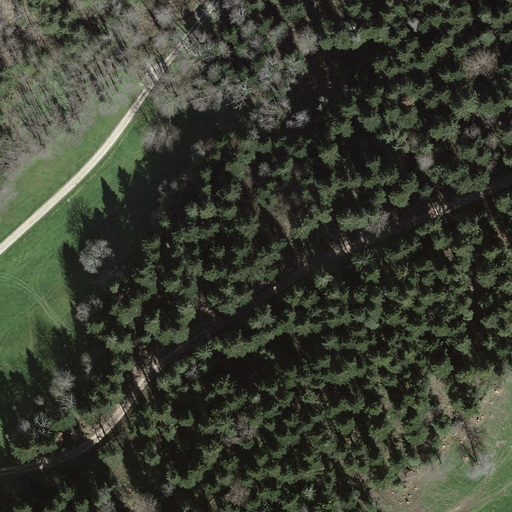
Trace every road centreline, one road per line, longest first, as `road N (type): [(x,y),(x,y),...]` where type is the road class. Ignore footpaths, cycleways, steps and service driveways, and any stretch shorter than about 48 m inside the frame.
road 1 (track): [(511,178),(318,263),(180,349),(79,451),(0,471)]
road 2 (track): [(0,246),(101,150),(213,0)]
